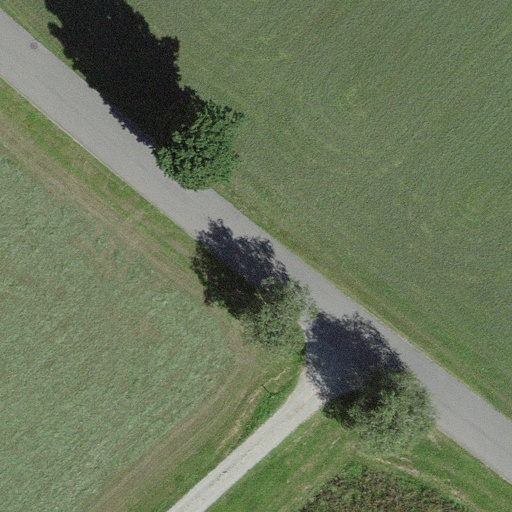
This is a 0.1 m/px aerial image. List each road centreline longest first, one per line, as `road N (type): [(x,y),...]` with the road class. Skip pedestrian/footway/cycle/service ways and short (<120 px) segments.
road 1 (unclassified): [(511,450),(370,344),(0,25)]
road 2 (track): [(370,344),(188,511)]
